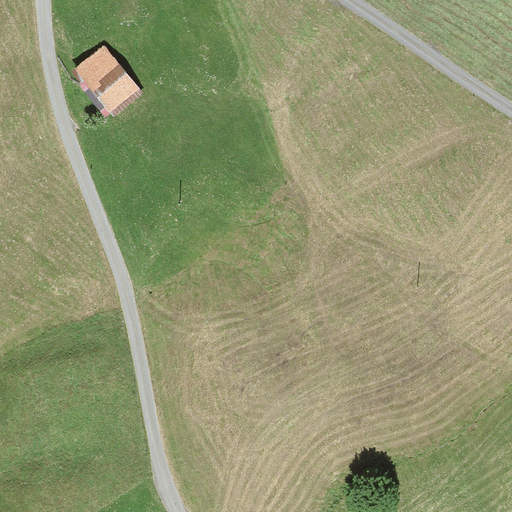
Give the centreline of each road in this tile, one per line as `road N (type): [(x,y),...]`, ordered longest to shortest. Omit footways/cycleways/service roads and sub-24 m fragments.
road 1 (unclassified): [(175,511),(157,465),(131,317),(53,92),(41,0)]
road 2 (unclassified): [(342,0),(511,110)]
